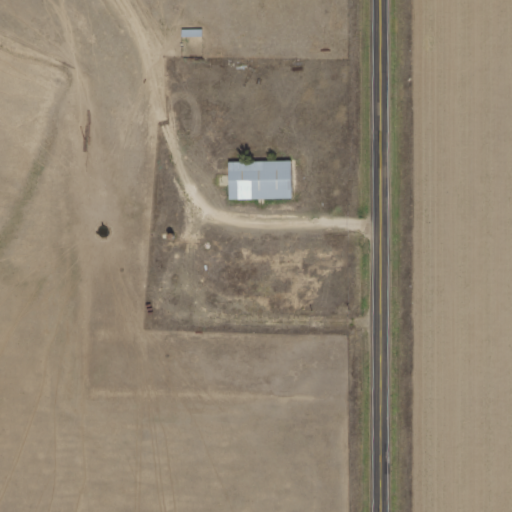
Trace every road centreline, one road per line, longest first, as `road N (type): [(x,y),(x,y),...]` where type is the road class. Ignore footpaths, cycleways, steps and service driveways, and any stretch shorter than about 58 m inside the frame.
road 1 (tertiary): [(387,511),(387,0)]
road 2 (residential): [(387,329),(288,325),(222,293),(153,194),(100,0)]
